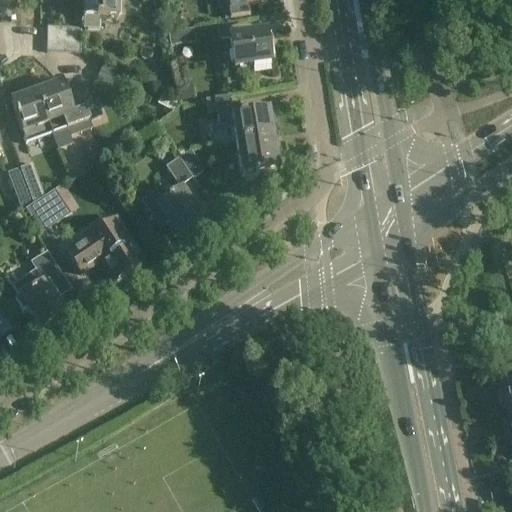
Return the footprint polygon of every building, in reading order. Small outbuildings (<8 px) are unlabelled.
[(118,22),(118,0),(83,0),(83,31),(99,31),(99,21),(118,22)] [(261,5),(259,0),(216,0),(219,11),(228,10),(249,7),(261,5)] [(47,28),(47,41),(81,42),(81,29),(47,28)] [(194,32),(168,36),(170,49),(196,45),(194,32)] [(266,36),(230,41),(235,71),(253,68),(252,69),(271,65),(266,36)] [(81,55),(81,42),(47,41),(47,55),(81,55)] [(103,68),(96,81),(127,97),(134,84),(103,68)] [(37,95),(48,128),(64,122),(68,132),(102,120),(97,104),(90,106),(81,79),(63,86),(37,95)] [(52,138),(48,128),(37,95),(10,105),(25,147),(52,138)] [(180,105),(168,100),(164,109),(173,113),(180,105)] [(233,129),(235,146),(276,139),(271,111),(232,118),(229,100),(214,103),(216,116),(219,132),(233,129)] [(276,139),(235,146),(241,180),(244,180),(244,178),(254,176),(255,180),(259,179),(259,176),(279,172),(279,173),(281,173),(276,139)] [(95,151),(82,157),(88,169),(100,163),(95,151)] [(179,162),(192,182),(204,174),(191,154),(179,162)] [(179,191),(192,182),(179,162),(166,171),(179,191)] [(20,171),(34,208),(41,202),(45,200),(33,167),(20,171)] [(23,215),(34,208),(20,171),(9,176),(23,215)] [(181,192),(164,203),(157,193),(142,204),(160,232),(169,227),(178,240),(203,224),(181,192)] [(55,193),(45,200),(41,202),(57,226),(70,217),(55,193)] [(114,282),(142,264),(116,224),(67,257),(82,280),(103,266),(114,282)] [(31,266),(36,273),(11,290),(18,301),(14,304),(22,316),(27,313),(40,333),(65,316),(44,285),(48,282),(48,283),(60,274),(47,255),(31,266)] [(0,340),(12,333),(0,314),(0,340)]
